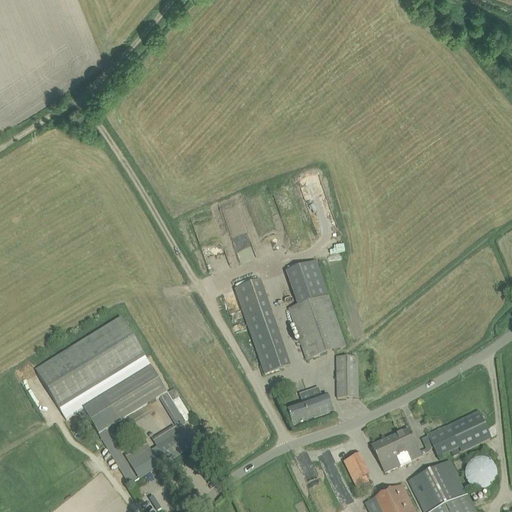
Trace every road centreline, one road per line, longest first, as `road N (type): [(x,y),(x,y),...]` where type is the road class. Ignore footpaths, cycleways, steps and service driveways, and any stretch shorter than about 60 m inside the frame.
road 1 (track): [(218,319),(82,101)]
road 2 (unclassified): [(287,446),(407,398),(511,335)]
road 3 (track): [(0,148),(95,91),(178,0)]
road 4 (unclassified): [(287,446),(218,319)]
